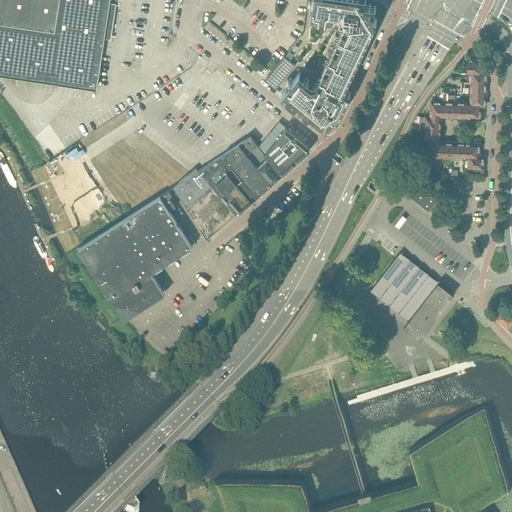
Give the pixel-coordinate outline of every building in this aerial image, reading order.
[(108,0),(0,0),(0,73),(95,88),(103,38),(101,37),(101,36),(108,37),(113,2),(106,1),(106,0),(107,0),(108,0)] [(289,85),(282,93),(283,94),(287,97),(300,108),(307,114),(308,115),(310,112),(319,119),(326,125),(327,125),(334,116),(338,118),(341,112),(345,104),(348,98),(351,92),(351,91),(348,89),(344,88),(347,83),(351,74),(353,69),(372,29),(376,20),(377,19),(374,18),(376,5),(365,4),(366,1),(365,0),(313,0),(314,1),(313,5),(312,16),(313,16),(317,17),(329,19),(333,19),(344,21),(345,23),(342,28),(340,32),(338,38),(336,42),(333,48),(331,52),(328,58),(327,62),(322,72),(320,77),(317,82),(312,82),(312,83),(309,80),(304,76),(300,73),(299,72),(292,81),(289,85)] [(482,61),(482,59),(468,59),(467,73),(472,73),(472,70),(482,71),(482,67),(483,66),(483,61),(482,61)] [(472,83),(486,84),(486,79),(487,77),(487,74),(486,72),(486,71),(482,71),(472,70),(472,73),(472,83)] [(487,85),(486,84),(472,83),(471,93),(486,94),(486,90),(487,88),(487,85)] [(471,104),(481,105),(485,105),(485,104),(486,103),(486,100),(485,98),(486,94),(471,93),(471,104)] [(431,101),(431,117),(441,117),(442,116),(443,94),(440,94),(439,101),(431,101)] [(443,94),(442,116),(454,116),(455,102),(455,95),(443,94)] [(467,102),(455,102),(454,116),(466,117),(467,104),(467,102)] [(471,104),(467,104),(466,117),(480,117),(481,105),(471,104)] [(440,129),(441,117),(431,117),(426,117),(426,128),(440,129)] [(279,122),(259,145),(265,152),(277,138),(286,127),(279,121),(279,122)] [(265,152),(264,153),(282,174),(310,150),(310,146),(286,127),(277,138),(265,152)] [(430,140),(440,140),(440,129),(426,128),(425,140),(430,140)] [(250,137),(223,154),(258,195),(282,174),(264,153),(259,147),(250,137)] [(441,142),(440,140),(430,140),(430,145),(427,145),(427,148),(436,155),(436,156),(441,156),(441,142)] [(453,157),(453,142),(441,142),(441,156),(452,156),(453,157)] [(452,156),(452,160),(460,161),(460,157),(465,157),(465,155),(465,142),(453,142),(453,157),(452,156)] [(465,142),(465,155),(469,155),(479,155),(479,143),(465,142)] [(214,160),(198,170),(221,197),(225,193),(232,201),(228,204),(236,214),(258,195),(223,154),(214,160)] [(468,167),(483,168),(483,163),(484,162),(484,158),(483,157),(484,155),(479,155),(469,155),(468,167)] [(192,170),(173,186),(174,187),(206,237),(207,238),(236,214),(228,204),(227,205),(221,197),(198,170),(196,167),(192,170)] [(404,173),(395,184),(428,210),(437,200),(404,173)] [(81,246),(78,247),(111,298),(122,316),(124,319),(125,319),(166,293),(164,290),(152,272),(155,270),(192,246),(170,210),(175,206),(169,197),(172,195),(169,191),(168,190),(160,195),(81,246)] [(276,220),(271,223),(275,228),(280,224),(276,220)] [(454,295),(400,253),(370,291),(408,321),(404,327),(422,341),(442,310),(454,295)] [(508,327),(511,322),(511,315),(503,308),(495,317),(508,327)]
